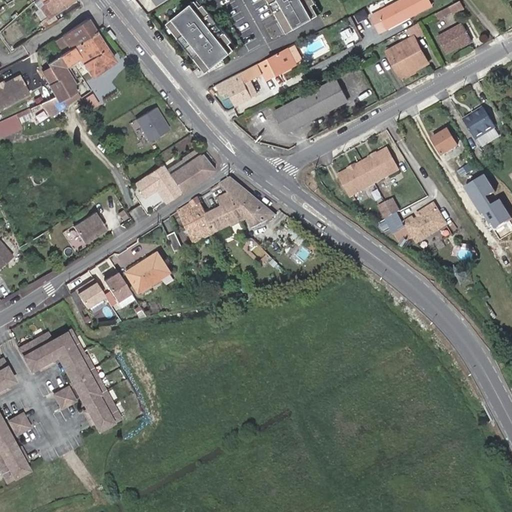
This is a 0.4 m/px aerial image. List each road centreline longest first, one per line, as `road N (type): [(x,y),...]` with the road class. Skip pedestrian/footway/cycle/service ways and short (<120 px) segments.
road 1 (primary): [(268,179),(439,308),(472,348),(511,422)]
road 2 (unclassified): [(244,160),(0,318)]
road 3 (residential): [(268,179),(511,45)]
road 4 (primary): [(107,0),(244,160)]
